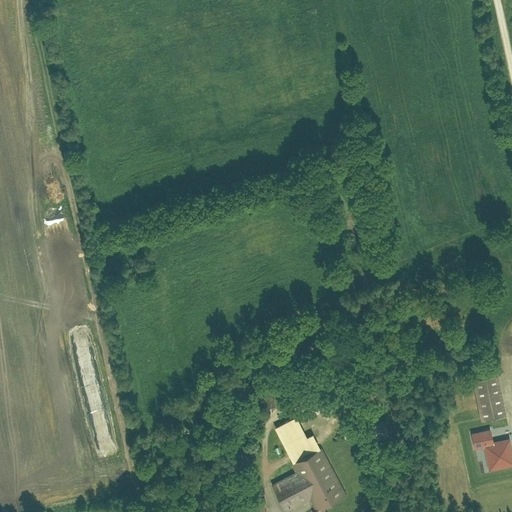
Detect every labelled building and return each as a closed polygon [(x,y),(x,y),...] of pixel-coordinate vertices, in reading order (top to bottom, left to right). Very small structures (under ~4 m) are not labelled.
[(496,376),(471,383),(481,423),(506,416),(496,376)] [(293,418),(273,429),(293,464),(317,450),(322,448),(314,434),(305,438),(293,418)] [(475,446),(483,444),(493,441),(490,429),(472,433),(475,446)] [(493,441),(483,444),(489,470),(511,464),(511,453),(508,438),(493,441)] [(289,477),(268,489),(280,511),(292,511),(306,505),(309,511),(321,511),(345,499),(317,450),(293,464),(285,468),(289,477)]
